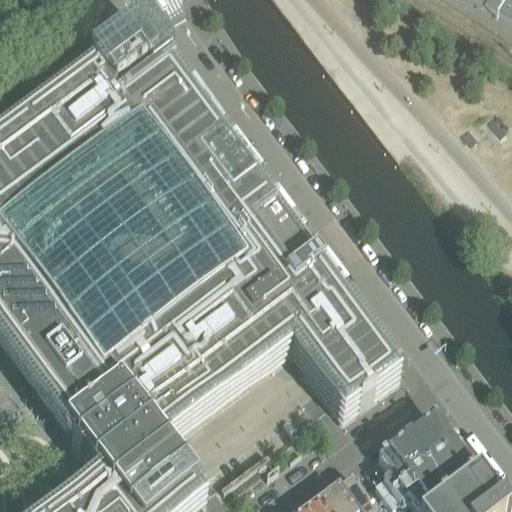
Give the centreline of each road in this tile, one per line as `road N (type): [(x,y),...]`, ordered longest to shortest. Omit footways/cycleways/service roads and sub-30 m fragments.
road 1 (tertiary): [(153,0),(444,385)]
road 2 (residential): [(279,511),(444,385)]
